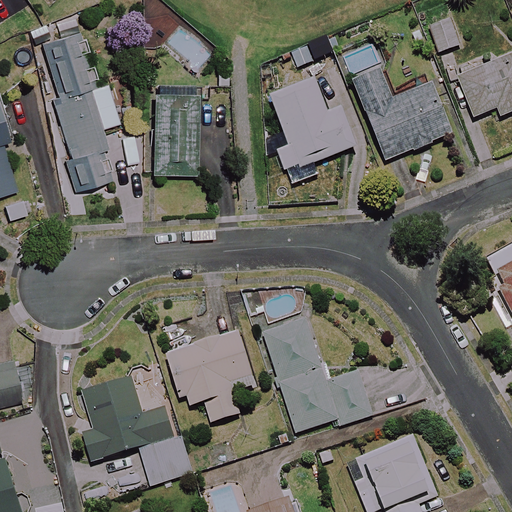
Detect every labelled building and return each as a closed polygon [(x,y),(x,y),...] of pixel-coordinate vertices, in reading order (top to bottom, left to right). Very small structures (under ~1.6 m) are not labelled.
[(446,13),(426,20),(439,54),(459,47),(446,13)] [(54,102),(87,91),(99,87),(84,38),(39,51),(54,102)] [(305,85),(270,99),(289,150),(279,154),(286,173),(295,169),(296,174),(352,151),(339,116),(352,111),(344,89),(319,99),(312,79),(337,69),(332,57),(299,70),(305,85)] [(511,114),(511,58),(457,80),(473,120),(495,111),(499,120),(511,114)] [(393,102),(379,66),(350,78),(382,164),(454,137),(435,87),(393,102)] [(87,91),(54,102),(72,162),(65,164),(78,209),(107,201),(94,158),(106,154),(87,91)] [(196,177),(197,94),(152,94),(152,177),(196,177)] [(11,141),(0,103),(0,197),(16,193),(2,144),(11,141)] [(511,247),(485,260),(511,315),(511,247)] [(327,383),(306,317),(260,332),(292,435),(337,420),(340,427),(372,417),(358,373),(327,383)] [(253,387),(237,333),(165,356),(179,400),(186,398),(189,408),(203,404),(210,425),(239,416),(232,394),(253,387)] [(0,407),(19,403),(10,363),(0,365),(0,407)] [(141,418),(129,380),(84,394),(95,431),(83,435),(92,463),(138,448),(151,488),(191,475),(180,438),(174,440),(164,410),(141,418)] [(437,498),(412,437),(355,461),(363,480),(354,484),(365,511),(419,511),(418,506),(437,498)] [(0,511),(19,511),(6,463),(0,464),(0,511)] [(296,511),(292,500),(257,511),(296,511)]
